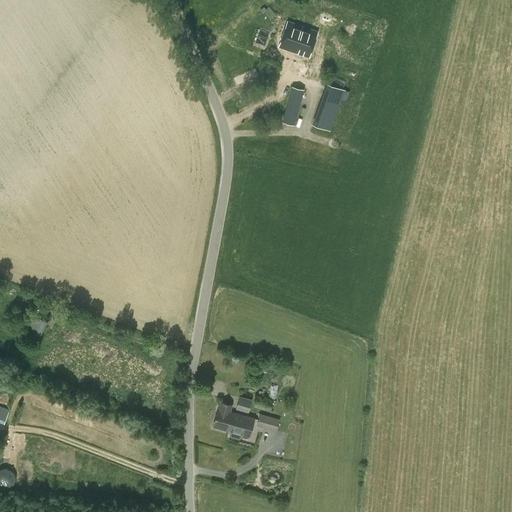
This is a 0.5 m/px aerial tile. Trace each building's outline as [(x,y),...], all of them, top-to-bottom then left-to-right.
[(317,32),(287,22),(279,46),(309,57),(317,32)] [(345,89),(333,84),(326,82),(311,124),(330,130),(345,89)] [(282,121),(294,125),(304,89),(292,86),(282,121)] [(35,316),(35,317),(29,315),(24,328),(39,334),(45,320),(35,316)] [(270,373),(273,361),(266,359),(263,372),(270,373)] [(254,406),(271,411),(274,399),(257,395),(254,406)] [(236,409),(248,412),(252,399),(239,396),(236,409)] [(220,401),(218,408),(213,426),(228,430),(233,412),(230,411),(232,404),(220,401)] [(246,416),(233,412),(228,430),(230,431),(230,434),(231,436),(239,438),(241,437),(241,434),(249,436),(254,418),(246,416)] [(256,425),(276,431),(280,419),(260,413),(256,425)]
